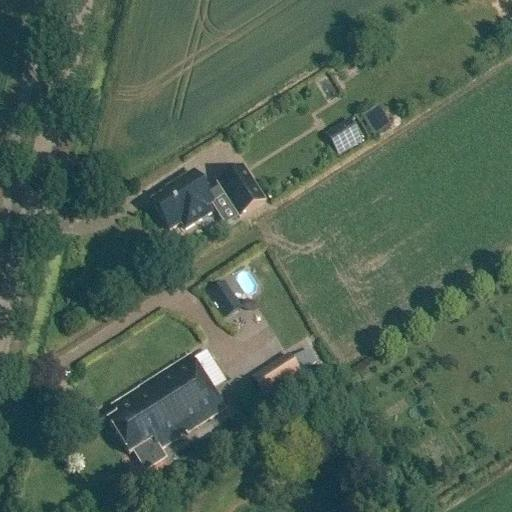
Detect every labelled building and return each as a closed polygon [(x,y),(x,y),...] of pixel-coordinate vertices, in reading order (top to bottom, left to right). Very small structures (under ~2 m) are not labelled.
[(326,138),(339,157),(362,142),(350,122),(326,138)] [(215,185),(238,222),(265,204),(243,168),(215,185)] [(184,234),(213,216),(209,209),(214,206),(192,173),(163,191),(165,194),(149,204),(168,235),(180,227),(184,234)] [(223,283),(206,293),(224,321),(241,311),(223,283)] [(309,349),(247,375),(259,403),(303,385),(298,375),(317,368),(309,349)] [(111,408),(117,417),(107,424),(128,457),(151,443),(158,453),(224,412),(189,357),(138,390),(139,391),(111,408)]
